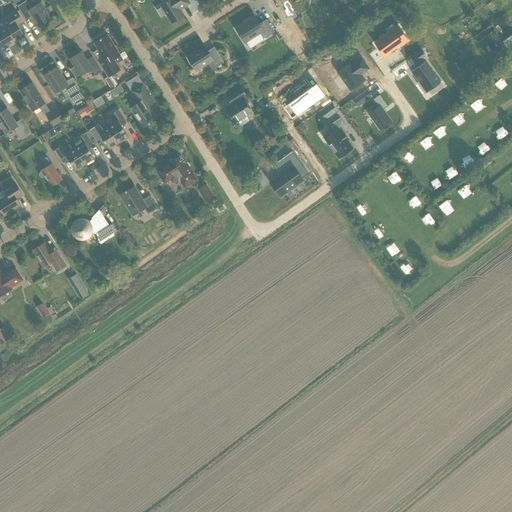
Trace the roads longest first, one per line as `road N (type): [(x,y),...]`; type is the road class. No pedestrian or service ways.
road 1 (residential): [(386,77),(416,120),(267,230),(251,225),(187,123)]
road 2 (residential): [(0,241),(187,123)]
road 3 (residential): [(0,78),(76,29),(95,0)]
